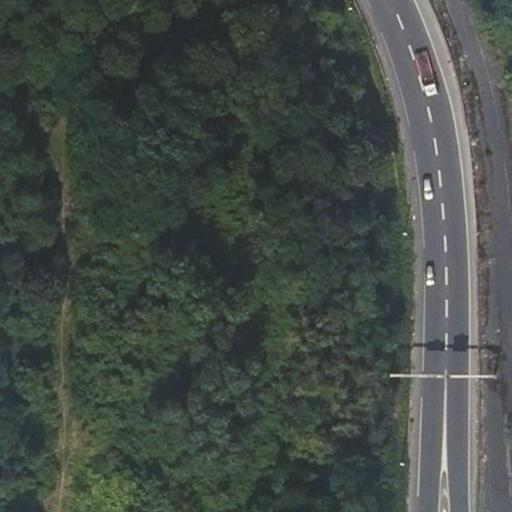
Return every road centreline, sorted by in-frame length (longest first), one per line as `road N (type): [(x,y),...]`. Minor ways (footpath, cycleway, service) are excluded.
road 1 (motorway): [(389,0),(436,162),(445,334)]
road 2 (motorway): [(445,334),(433,380),(424,511)]
road 3 (motorway): [(445,334),(457,380),(462,511)]
